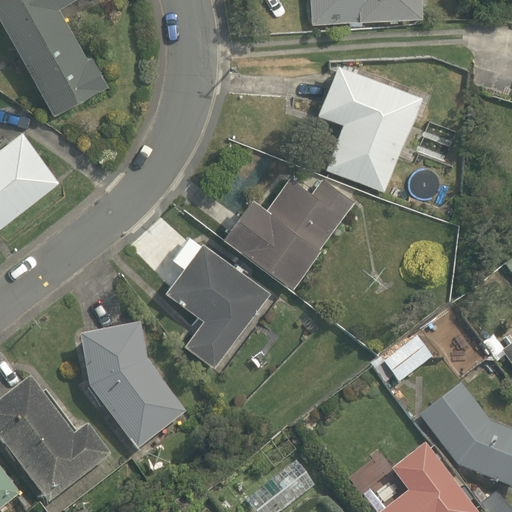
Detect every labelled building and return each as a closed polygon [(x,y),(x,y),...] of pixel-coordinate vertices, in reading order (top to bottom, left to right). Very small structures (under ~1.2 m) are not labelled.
[(70,0),(0,0),(0,14),(54,113),(109,83),(94,54),(88,56),(60,6),(70,0)] [(310,0),(312,23),(423,15),(422,0),(310,0)] [(423,92),(338,60),(318,112),(344,122),(326,167),(384,190),(423,92)] [(0,145),(0,226),(60,180),(23,128),(0,145)] [(267,204),(252,193),(224,233),(294,285),(355,199),(323,175),(313,189),(290,173),(267,204)] [(215,366),(271,290),(241,268),(243,265),(237,261),(236,263),(203,238),(201,241),(189,232),(172,256),(183,264),(164,288),(203,318),(184,343),(215,366)] [(89,387),(137,450),(186,411),(148,360),(141,323),(79,335),(89,387)] [(421,338),(389,362),(404,382),(436,358),(421,338)] [(511,343),(502,351),(511,364),(511,343)] [(31,376),(0,400),(0,437),(49,503),(111,454),(88,423),(75,434),(31,376)] [(511,430),(491,421),(460,384),(420,415),(457,465),(511,487),(511,430)] [(460,490),(425,443),(391,469),(408,491),(379,511),(477,511),(470,502),(473,500),(464,488),(460,490)] [(283,511),(318,488),(297,458),(241,497),(251,511),(283,511)] [(0,463),(0,510),(23,493),(0,463)] [(486,511),(511,511),(511,508),(498,490),(480,503),(486,511)]
